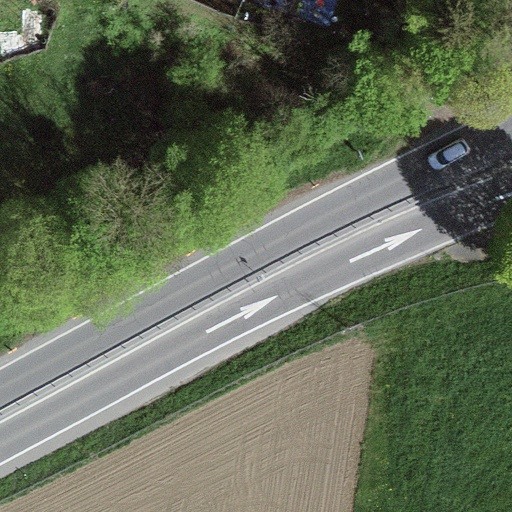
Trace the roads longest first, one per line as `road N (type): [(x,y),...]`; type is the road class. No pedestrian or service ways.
road 1 (trunk): [(511,132),(0,398)]
road 2 (trunk): [(0,452),(352,270),(511,202)]
